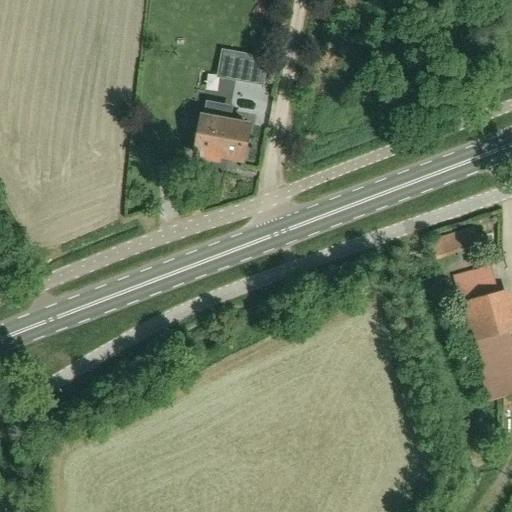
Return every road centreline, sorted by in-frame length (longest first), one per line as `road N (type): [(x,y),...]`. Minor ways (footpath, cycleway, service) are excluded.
road 1 (primary): [(0,340),(274,234)]
road 2 (primary): [(274,234),(511,143)]
road 3 (track): [(265,202),(302,0)]
